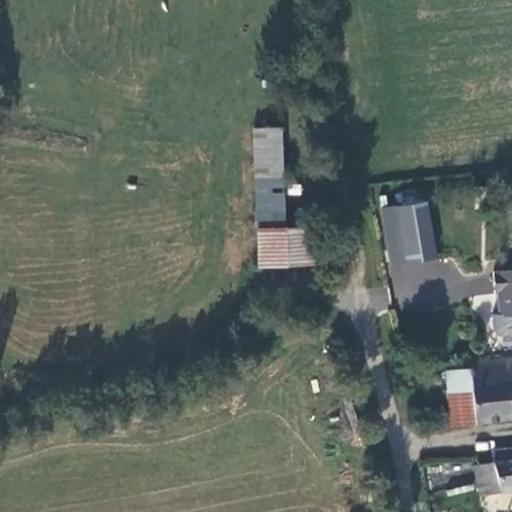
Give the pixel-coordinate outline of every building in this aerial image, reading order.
[(284,226),(281,124),(253,126),(257,228),(284,226)] [(424,203),(394,207),(402,264),(431,260),(424,203)] [(312,225),(284,226),(257,228),(257,267),(313,264),(312,225)] [(511,270),(495,273),(500,319),(511,317),(511,270)] [(450,424),(511,418),(511,357),(467,361),(466,370),(445,371),(445,376),(450,424)] [(497,491),(511,489),(511,448),(491,451),(492,455),(493,463),(497,491)] [(423,464),(428,492),(472,485),(468,457),(423,464)] [(479,494),(497,491),(493,463),(475,465),(479,494)]
